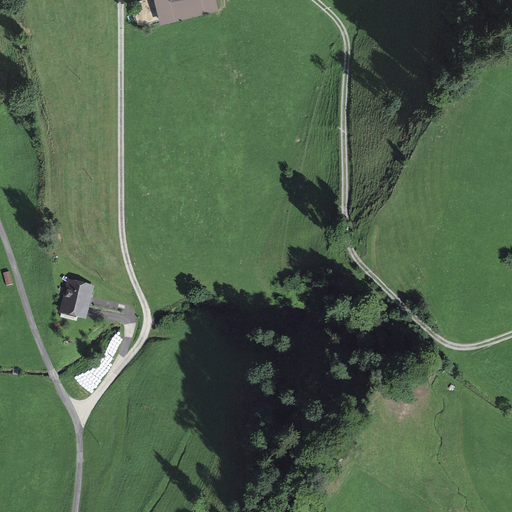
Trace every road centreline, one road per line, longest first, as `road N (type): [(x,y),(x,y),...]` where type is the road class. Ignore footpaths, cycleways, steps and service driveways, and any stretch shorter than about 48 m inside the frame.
road 1 (track): [(511,334),(467,347),(447,344),(355,256),(346,230),(346,34),(315,0)]
road 2 (residential): [(76,412),(35,333),(0,227)]
